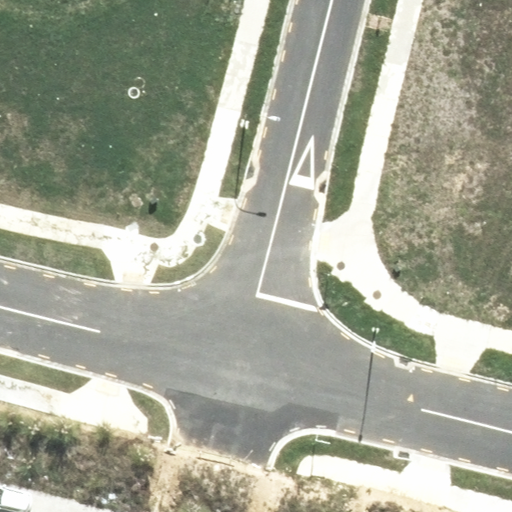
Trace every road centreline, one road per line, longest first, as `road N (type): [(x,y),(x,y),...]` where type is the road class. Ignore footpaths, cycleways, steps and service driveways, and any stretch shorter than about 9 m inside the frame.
road 1 (residential): [(227,367),(319,0)]
road 2 (residential): [(227,367),(511,431)]
road 3 (residential): [(0,303),(227,367)]
road 4 (unknown): [(227,367),(185,511)]
